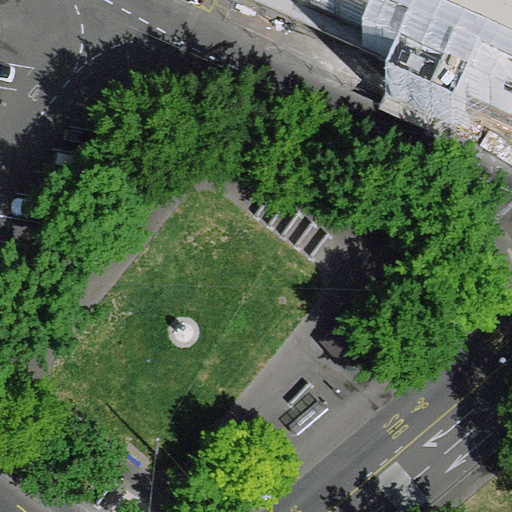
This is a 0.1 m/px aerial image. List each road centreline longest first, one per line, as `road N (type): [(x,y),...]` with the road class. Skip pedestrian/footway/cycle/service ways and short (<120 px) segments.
road 1 (residential): [(127,9),(511,182)]
road 2 (residential): [(511,374),(341,511)]
road 3 (residential): [(127,9),(0,165)]
